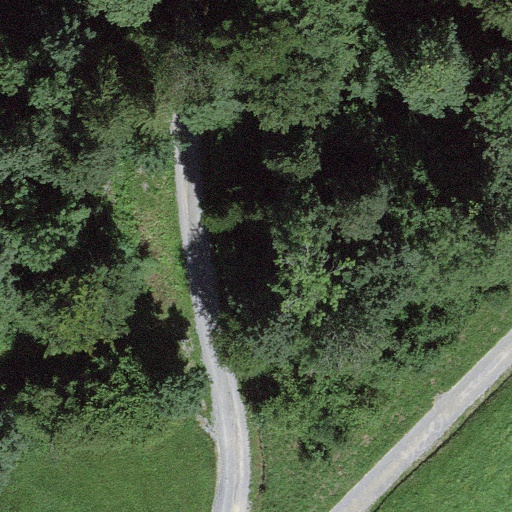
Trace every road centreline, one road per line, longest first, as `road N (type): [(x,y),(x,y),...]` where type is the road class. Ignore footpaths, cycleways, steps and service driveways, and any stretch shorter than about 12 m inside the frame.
road 1 (track): [(230,511),(237,454),(230,384),(178,102),(182,0)]
road 2 (track): [(511,350),(352,511)]
